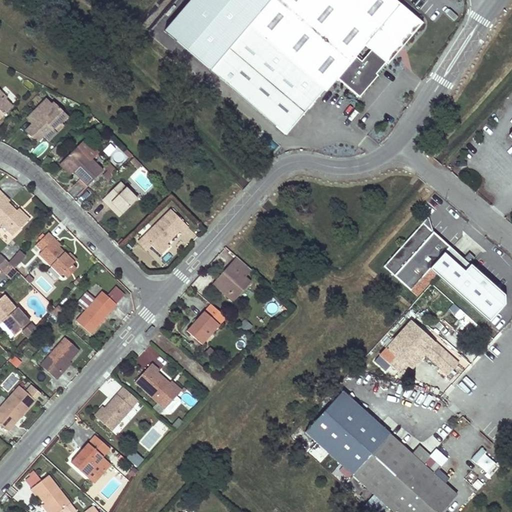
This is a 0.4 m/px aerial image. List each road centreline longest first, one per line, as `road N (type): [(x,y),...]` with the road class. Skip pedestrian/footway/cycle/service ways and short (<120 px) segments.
road 1 (residential): [(396,141),(360,166),(279,165),(159,298)]
road 2 (residential): [(159,298),(0,471)]
road 3 (residential): [(0,149),(52,188),(159,298)]
road 4 (residential): [(489,0),(396,141)]
road 5 (residential): [(396,141),(511,242)]
